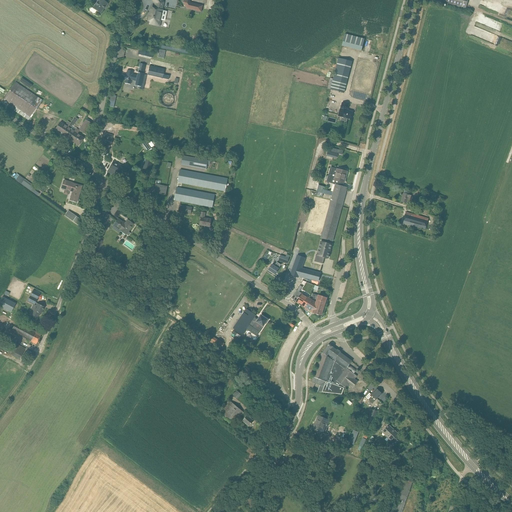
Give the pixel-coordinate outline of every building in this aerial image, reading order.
[(108,4),(104,1),(102,0),(94,0),(97,2),(93,8),(90,7),(90,8),(89,9),(89,10),(90,11),(93,14),(95,13),(96,11),(100,13),(104,7),(105,7),(108,4)] [(152,0),(154,2),(155,4),(155,6),(155,9),(152,8),(151,8),(151,9),(150,12),(148,21),(150,21),(149,22),(149,24),(150,24),(153,25),(159,26),(161,20),(164,21),(165,16),(162,15),(161,15),(160,15),(161,11),(163,2),(161,0),(152,0)] [(185,0),(183,2),(185,6),(187,9),(189,10),(201,12),(203,6),(191,3),(189,0),(185,0)] [(433,0),(433,3),(442,5),(442,3),(465,10),(467,0),(433,0)] [(355,37),(345,34),(342,46),(352,48),(355,37)] [(344,93),(352,61),(339,58),(331,89),(344,93)] [(164,70),(149,66),(147,75),(162,78),(169,80),(169,76),(163,75),(164,70)] [(143,74),(138,72),(137,75),(133,74),(133,71),(127,70),(126,74),(125,74),(124,80),(125,80),(124,83),(130,84),(131,80),(136,81),(135,85),(144,87),(146,75),(143,74)] [(15,82),(6,95),(4,99),(16,108),(15,111),(28,120),(42,100),(15,82)] [(116,97),(109,96),(107,106),(113,107),(116,97)] [(349,104),(342,103),(341,109),(340,109),(338,116),(342,117),(341,121),(347,122),(348,118),(351,119),(353,112),(347,111),(349,104)] [(78,120),(74,117),(69,124),(62,135),(69,140),(74,132),(70,129),(72,125),(73,126),(78,120)] [(92,124),(88,121),(85,120),(79,130),(86,134),(92,124)] [(62,135),(69,124),(67,122),(65,126),(60,122),(55,130),(62,135)] [(74,132),(69,140),(78,146),(83,138),(77,134),(79,131),(76,129),(74,132)] [(104,137),(102,143),(104,144),(103,147),(108,148),(109,145),(110,146),(112,140),(111,139),(113,135),(106,133),(105,137),(104,137)] [(152,149),(146,141),(142,144),(146,150),(147,150),(148,152),(152,149)] [(206,170),(208,161),(183,156),(181,165),(206,170)] [(151,162),(146,161),(143,169),(145,169),(143,175),(147,177),(151,162)] [(128,170),(113,162),(107,171),(117,177),(118,176),(123,179),(128,170)] [(347,172),(331,167),(327,182),(342,186),(343,182),(344,182),(347,172)] [(180,170),(178,183),(225,192),(228,179),(180,170)] [(33,189),(34,187),(19,175),(15,179),(31,191),(33,192),(35,190),(33,189)] [(64,180),(62,185),(61,188),(72,192),(70,200),(77,202),(82,186),(72,183),(64,180)] [(347,187),(335,184),(321,238),(324,239),(324,242),(330,244),(331,241),(333,241),(347,187)] [(165,191),(158,186),(155,190),(162,195),(165,191)] [(177,187),(174,200),(212,208),(215,195),(177,187)] [(404,193),(403,197),(401,201),(409,204),(411,196),(404,193)] [(413,199),(413,201),(411,206),(418,208),(421,201),(413,199)] [(179,211),(191,214),(192,208),(180,205),(179,211)] [(86,223),(82,220),(68,211),(65,216),(82,228),(86,223)] [(110,216),(103,212),(99,221),(106,224),(110,216)] [(209,226),(209,227),(210,227),(211,220),(204,218),(205,213),(201,212),(200,218),(201,218),(200,225),(204,226),(204,225),(209,226)] [(426,229),(428,219),(406,212),(403,223),(414,226),(426,229)] [(118,219),(115,223),(114,225),(121,230),(120,230),(123,232),(122,233),(125,235),(125,234),(128,236),(130,233),(128,231),(133,224),(127,220),(124,224),(122,223),(123,222),(118,219)] [(102,241),(97,239),(92,250),(98,252),(102,241)] [(316,255),(314,262),(323,264),(325,257),(328,258),(329,256),(329,255),(329,254),(329,253),(330,249),(331,249),(331,248),(331,247),(332,245),(331,245),(332,245),(325,243),(322,252),(319,251),(318,255),(316,255)] [(287,264),(289,258),(286,257),(281,255),(278,261),(287,264)] [(305,258),(297,255),(290,275),(298,278),(299,276),(302,268),(305,258)] [(275,275),(281,265),(277,262),(274,266),(272,264),(268,270),(275,275)] [(303,277),(318,281),(320,273),(305,269),(303,277)] [(296,302),(305,307),(310,299),(301,293),(299,292),(297,291),(296,290),(293,295),(298,298),(296,302)] [(33,291),(27,301),(33,305),(31,309),(33,310),(30,315),(37,318),(40,314),(41,314),(44,307),(35,303),(40,294),(33,291)] [(310,299),(305,307),(313,313),(321,315),(327,298),(313,294),(312,297),(313,297),(313,298),(317,300),(316,303),(311,300),(310,299)] [(256,315),(246,309),(233,328),(243,335),(249,325),(255,317),(256,315)] [(258,319),(255,317),(249,325),(253,327),(256,322),(263,327),(268,320),(261,315),(258,319)] [(35,331),(30,329),(16,322),(11,331),(36,344),(41,336),(34,332),(35,331)] [(217,340),(213,337),(209,342),(220,350),(224,344),(217,339),(217,340)] [(7,353),(20,359),(25,348),(13,342),(7,353)] [(314,377),(312,382),(315,383),(320,385),(318,392),(342,394),(343,390),(345,391),(346,388),(347,389),(349,386),(350,385),(352,386),(353,385),(354,384),(355,383),(355,381),(354,380),(355,379),(357,376),(353,373),(348,369),(350,367),(348,365),(351,361),(341,353),(337,350),(330,345),(328,345),(328,346),(322,353),(323,353),(315,374),(314,376),(314,377)] [(229,371),(219,383),(226,389),(236,377),(229,371)] [(369,392),(365,397),(372,404),(374,402),(382,394),(377,389),(371,394),(369,392)] [(237,399),(241,394),(237,391),(233,395),(237,399)] [(229,400),(219,412),(233,424),(242,414),(243,412),(229,400)] [(377,412),(371,410),(367,421),(373,423),(377,412)] [(246,417),(243,421),(249,426),(254,421),(243,412),(242,414),(246,417)] [(329,421),(324,419),(319,417),(316,424),(315,424),(313,429),(321,432),(324,425),(327,426),(329,421)] [(387,424),(382,429),(388,435),(387,436),(390,440),(388,443),(391,446),(392,445),(397,439),(394,437),(398,434),(397,433),(396,434),(392,430),(393,429),(387,424)] [(354,444),(359,432),(352,429),(347,441),(354,444)] [(318,501),(323,488),(318,485),(312,498),(318,501)]
